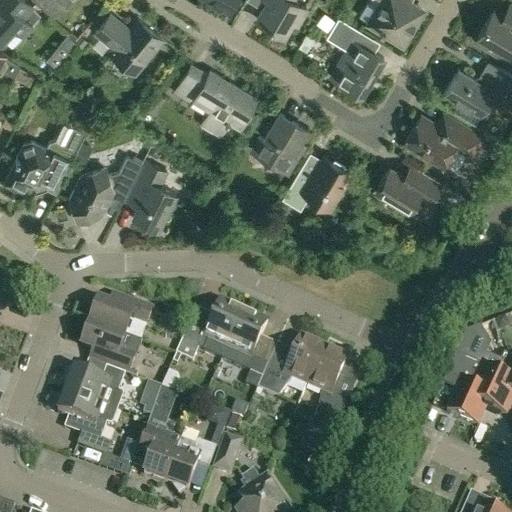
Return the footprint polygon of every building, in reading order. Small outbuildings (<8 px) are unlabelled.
[(21,34),(39,14),(29,5),(30,5),(24,0),(0,0),(0,39),(13,26),(21,34)] [(37,0),(53,14),(65,0),(37,0)] [(207,0),(226,11),(232,0),(207,0)] [(296,24),(305,8),(290,0),(246,0),(261,9),(255,19),(283,35),(291,21),(296,24)] [(366,0),(357,15),(369,23),(394,38),(402,42),(422,9),(410,2),(411,0),(366,0)] [(511,4),(509,3),(502,14),(492,8),(475,38),(508,57),(511,50),(511,4)] [(133,73),(161,38),(136,18),(128,28),(108,12),(93,30),(113,47),(109,52),(133,73)] [(346,50),(330,77),(361,95),(383,57),(353,40),(358,30),(337,17),(325,37),(346,50)] [(5,57),(7,54),(0,49),(0,75),(10,81),(19,65),(5,57)] [(497,105),(511,80),(511,74),(491,62),(481,79),(477,80),(459,69),(444,93),(479,114),(482,109),(497,105)] [(238,125),(254,98),(209,70),(206,74),(190,63),(173,91),(191,102),(194,98),(209,108),(200,123),(219,134),(228,119),(238,125)] [(292,148),(305,127),(279,113),(272,125),(268,123),(251,150),(286,171),(298,151),(292,148)] [(470,154),(481,136),(443,113),(436,124),(421,115),(404,143),(442,165),(454,144),(470,154)] [(64,121),(56,138),(54,137),(47,140),(44,146),(31,140),(22,144),(4,183),(27,194),(34,191),(38,183),(55,192),(84,132),(64,121)] [(329,208),(351,172),(323,156),(321,159),(309,151),(281,198),(300,210),(308,196),(329,208)] [(78,219),(101,212),(112,191),(124,197),(141,162),(126,154),(118,170),(107,174),(104,166),(81,174),(70,196),(78,219)] [(147,160),(134,186),(145,192),(134,215),(157,226),(174,192),(159,184),(167,170),(147,160)] [(411,164),(403,176),(389,168),(376,190),(408,210),(416,195),(428,202),(440,182),(411,164)] [(213,196),(219,185),(211,180),(205,191),(213,196)] [(112,294),(107,306),(97,302),(90,324),(125,337),(129,325),(145,330),(153,309),(127,300),(127,299),(112,294)] [(192,318),(176,355),(192,363),(198,349),(202,351),(207,340),(226,349),(233,335),(243,312),(219,302),(208,325),(192,318)] [(233,335),(226,349),(244,358),(239,369),(261,379),(267,366),(273,351),(257,344),(267,323),(243,312),(233,335)] [(105,369),(125,376),(128,377),(136,355),(120,350),(125,337),(90,324),(82,346),(91,350),(87,362),(105,369)] [(456,354),(480,365),(484,356),(490,344),(480,328),(465,334),(456,354)] [(261,379),(256,390),(277,400),(292,379),(306,386),(307,383),(323,349),(299,338),(283,373),(267,366),(261,379)] [(307,383),(306,386),(307,386),(321,393),(315,417),(313,431),(330,439),(336,426),(348,400),(336,396),(338,392),(336,391),(339,386),(335,384),(340,375),(343,368),(346,360),(323,349),(307,383)] [(511,357),(504,375),(503,377),(510,380),(504,392),(511,395),(511,357)] [(484,367),(475,387),(481,390),(475,402),(482,405),(482,406),(501,415),(511,395),(504,392),(510,380),(503,377),(504,375),(484,367)] [(118,395),(125,376),(105,369),(102,380),(73,370),(65,392),(119,412),(123,401),(121,396),(118,395)] [(461,381),(446,413),(472,425),(476,417),(482,406),(482,405),(475,402),(481,390),(475,387),(470,385),(461,381)] [(178,395),(160,389),(152,412),(150,417),(151,418),(149,422),(165,428),(178,395)] [(57,414),(85,425),(81,437),(100,444),(106,428),(111,430),(113,428),(119,412),(65,392),(57,414)] [(147,425),(141,442),(139,448),(132,467),(143,471),(141,475),(165,484),(180,442),(165,436),(166,432),(147,425)] [(229,475),(240,444),(225,439),(214,470),(229,475)] [(197,443),(195,447),(180,442),(165,484),(170,486),(177,496),(184,491),(187,492),(199,457),(210,461),(214,449),(197,443)] [(288,511),(267,478),(260,483),(252,471),(241,479),(247,491),(238,497),(244,506),(235,511),(288,511)]
